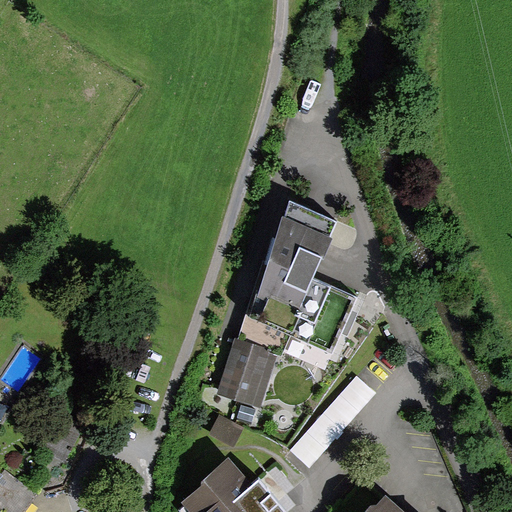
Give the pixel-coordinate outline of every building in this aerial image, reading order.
[(319,222),(273,204),(214,399),(255,413),(280,341),(325,356),(346,299),(294,279),(319,222)] [(312,465),(379,390),(359,373),(292,447),(312,465)] [(236,442),(244,424),(221,413),(212,431),(236,442)] [(78,434),(47,414),(31,439),(62,459),(78,434)] [(283,511),(232,450),(181,491),(198,511),(283,511)] [(0,511),(22,511),(31,501),(0,476),(0,511)] [(390,511),(379,501),(369,511),(390,511)]
